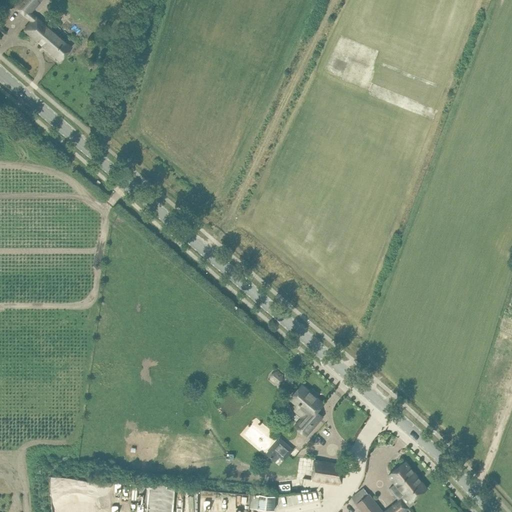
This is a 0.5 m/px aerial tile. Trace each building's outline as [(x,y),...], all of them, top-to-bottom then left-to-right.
[(42,0),(19,0),(14,7),(27,19),(42,0)] [(54,32),(36,16),(25,29),(25,28),(24,29),(60,60),(71,47),(59,37),(61,36),(60,34),(57,31),(55,31),(54,32)] [(295,393),(291,398),(297,403),(291,409),(302,418),(298,423),(309,432),(320,419),(314,415),(317,412),(323,405),(301,386),(295,393)] [(270,449),(266,453),(273,460),(277,455),(280,457),(284,461),(289,455),(294,449),(280,437),(270,449)] [(312,479),(312,481),(338,485),(339,483),(342,483),(344,465),(342,465),(342,464),(315,460),(312,479)] [(363,487),(351,497),(356,504),(362,511),(403,511),(404,511),(409,508),(415,503),(413,500),(427,489),(405,462),(389,475),(395,483),(389,488),(399,501),(385,511),(383,511),(369,494),(363,487)] [(274,510),(275,501),(276,496),(259,494),(257,509),(274,510)]
